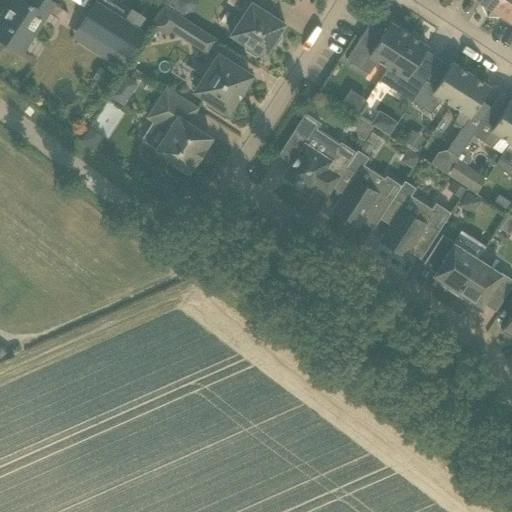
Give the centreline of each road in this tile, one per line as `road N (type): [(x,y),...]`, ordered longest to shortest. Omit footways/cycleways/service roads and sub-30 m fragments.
road 1 (residential): [(228,184),(476,340),(511,400)]
road 2 (residential): [(0,108),(144,219),(208,206),(228,184)]
road 3 (residential): [(228,184),(346,0)]
road 4 (residential): [(511,68),(408,0)]
